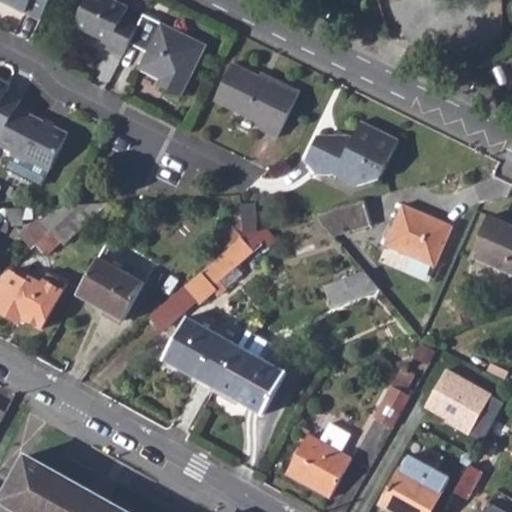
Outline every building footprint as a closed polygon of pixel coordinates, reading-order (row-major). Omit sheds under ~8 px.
[(0,0),(18,8),(21,4),(28,8),(26,12),(42,19),(51,0),(0,0)] [(106,49),(122,57),(129,43),(140,21),(124,14),(128,6),(115,0),(85,0),(74,25),(109,42),(106,49)] [(146,51),(161,22),(144,14),(140,21),(129,43),(146,51)] [(146,51),(138,68),(159,78),(157,83),(182,94),(207,44),(161,22),(146,51)] [(232,63),(214,100),(262,124),(260,128),(277,136),(299,91),(282,83),(280,86),(258,76),(232,63)] [(260,72),(258,76),(280,86),(282,83),(260,72)] [(0,138),(16,108),(20,98),(5,91),(8,84),(0,79),(0,138)] [(0,138),(0,146),(10,152),(9,154),(25,162),(28,161),(48,170),(66,133),(16,108),(0,138)] [(348,142),(333,134),(316,135),(304,160),(316,174),(334,173),(355,183),(378,177),(397,138),(359,120),(352,135),(348,142)] [(335,134),(333,134),(348,142),(352,135),(348,133),(335,134)] [(363,197),(315,211),(332,232),(371,221),(363,197)] [(251,200),(239,202),(244,233),(247,231),(256,228),(251,200)] [(37,243),(35,245),(45,254),(60,240),(63,242),(106,202),(78,204),(37,243)] [(401,203),(383,243),(433,265),(450,224),(401,203)] [(0,224),(2,225),(21,224),(21,219),(30,217),(30,207),(0,208),(0,224)] [(511,224),(488,213),(470,255),(511,274),(511,224)] [(109,234),(100,250),(110,255),(119,239),(109,234)] [(240,236),(183,285),(197,302),(220,282),(217,278),(255,247),(251,241),(246,245),(240,236)] [(27,241),(33,246),(35,245),(37,243),(31,237),(27,241)] [(94,260),(75,294),(125,321),(143,287),(94,260)] [(362,268),(323,284),(331,303),(376,285),(362,268)] [(8,270),(0,278),(0,311),(12,318),(14,314),(41,328),(57,298),(64,284),(46,274),(38,288),(16,275),(15,273),(8,270)] [(161,359),(214,387),(236,345),(184,317),(161,359)] [(244,330),(236,345),(262,359),(270,344),(244,330)] [(236,345),(214,387),(261,413),(283,371),(262,359),(236,345)] [(402,363),(390,385),(401,391),(413,369),(402,363)] [(449,422),(482,440),(504,400),(445,368),(425,404),(451,419),(449,422)] [(401,391),(390,385),(389,384),(372,415),(389,425),(406,394),(401,391)] [(317,440),(338,451),(348,434),(326,422),(317,440)] [(306,434),(285,472),(328,495),(349,458),(338,451),(317,440),(306,434)] [(482,443),(470,466),(482,473),(494,450),(482,443)] [(1,502),(19,511),(126,511),(96,495),(27,455),(1,502)] [(406,456),(380,504),(393,511),(427,511),(447,477),(406,456)] [(467,465),(452,492),(467,500),(482,473),(470,466),(467,465)] [(187,511),(123,475),(118,484),(167,511),(187,511)]
